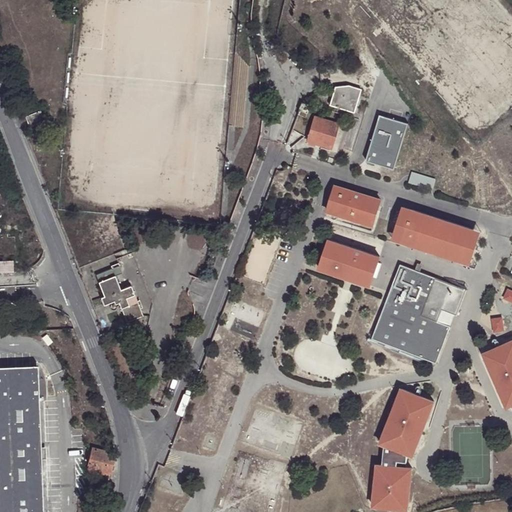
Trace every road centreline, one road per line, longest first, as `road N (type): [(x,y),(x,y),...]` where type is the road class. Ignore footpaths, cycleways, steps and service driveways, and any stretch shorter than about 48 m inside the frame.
road 1 (unclassified): [(286,114),(169,432),(132,453)]
road 2 (residential): [(0,103),(132,453)]
road 3 (unknown): [(126,428),(155,402),(168,255)]
